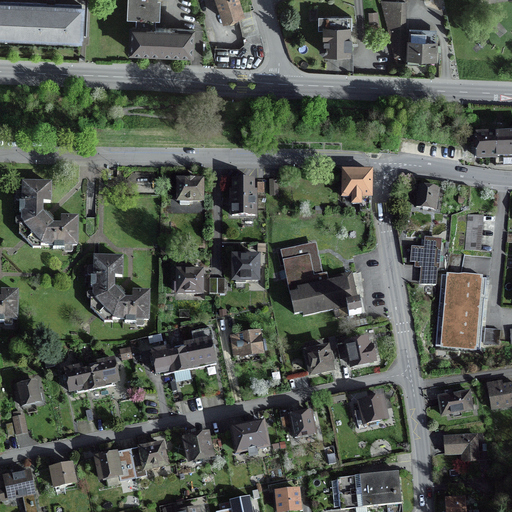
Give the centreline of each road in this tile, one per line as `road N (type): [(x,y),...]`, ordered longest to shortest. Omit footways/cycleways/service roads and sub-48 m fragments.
road 1 (residential): [(409,373),(0,460)]
road 2 (residential): [(388,166),(0,155)]
road 3 (secondary): [(278,85),(0,71)]
road 4 (secondary): [(511,94),(278,85)]
road 5 (residential): [(409,373),(381,207),(388,166)]
road 6 (residential): [(426,511),(409,373)]
road 7 (residential): [(511,179),(388,166)]
